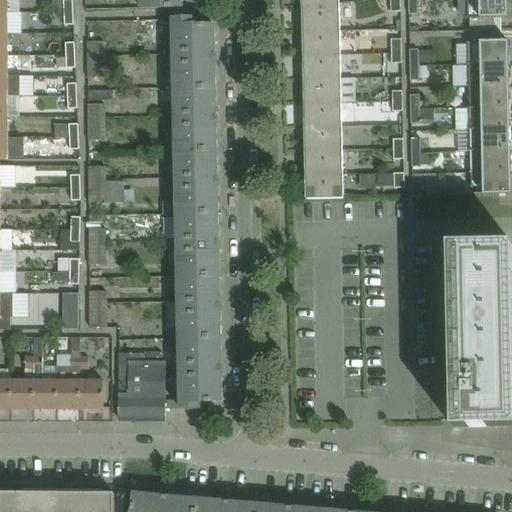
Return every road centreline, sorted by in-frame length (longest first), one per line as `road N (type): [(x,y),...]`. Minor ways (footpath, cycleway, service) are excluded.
road 1 (residential): [(246,455),(228,0)]
road 2 (residential): [(511,477),(246,455)]
road 3 (residential): [(246,455),(0,445)]
